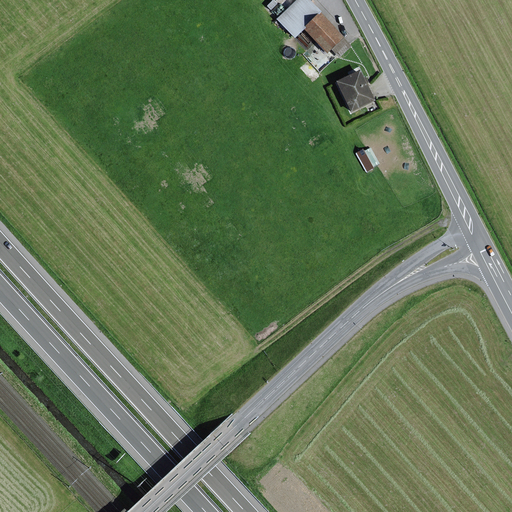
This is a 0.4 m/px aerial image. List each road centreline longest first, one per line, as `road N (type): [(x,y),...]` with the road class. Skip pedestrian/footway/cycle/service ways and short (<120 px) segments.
road 1 (unclassified): [(477,239),(360,309),(142,511)]
road 2 (motorway): [(245,511),(0,244)]
road 3 (motorway): [(0,284),(204,511)]
road 4 (primary): [(477,239),(355,0)]
